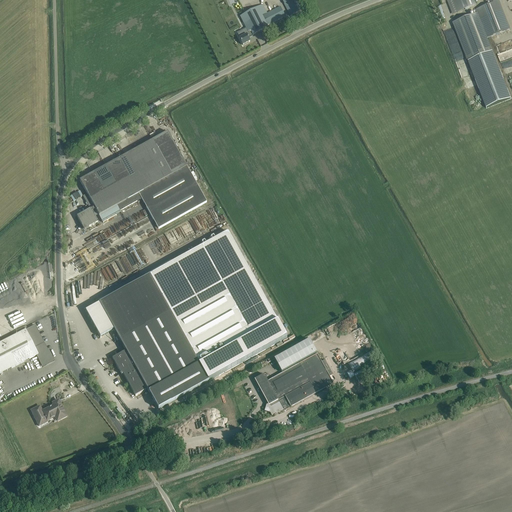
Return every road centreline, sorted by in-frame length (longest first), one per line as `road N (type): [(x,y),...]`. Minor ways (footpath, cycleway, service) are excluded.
road 1 (unclassified): [(69,168),(162,104),(373,0)]
road 2 (unclassified): [(136,456),(67,353),(58,210),(69,168)]
road 3 (unknown): [(136,456),(268,421),(336,386)]
road 4 (unclassified): [(69,168),(57,142),(55,0)]
road 5 (unclassified): [(0,501),(136,456)]
